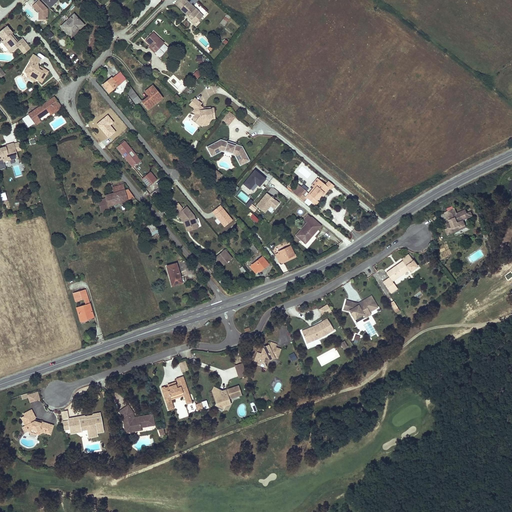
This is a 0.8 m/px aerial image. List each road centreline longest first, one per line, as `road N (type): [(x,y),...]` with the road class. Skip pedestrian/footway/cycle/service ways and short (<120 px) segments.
road 1 (unclassified): [(89,0),(109,37),(73,89),(76,116),(222,306)]
road 2 (secondary): [(307,273),(511,153)]
road 3 (residential): [(235,340),(256,331),(268,312),(320,293),(416,236)]
road 4 (residential): [(235,340),(182,347),(59,394)]
road 5 (unknown): [(260,125),(385,225)]
road 6 (secondary): [(0,383),(141,334)]
